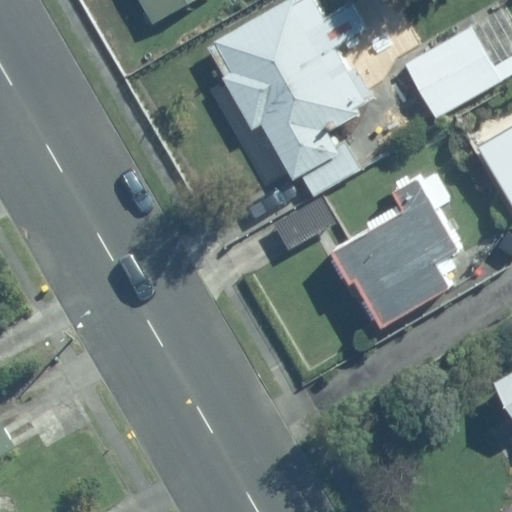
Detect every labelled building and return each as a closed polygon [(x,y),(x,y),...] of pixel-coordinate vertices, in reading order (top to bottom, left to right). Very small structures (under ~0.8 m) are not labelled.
[(144,0),(161,27),(207,0),(144,0)] [(360,0),(282,0),(208,42),(258,133),(268,127),(299,182),(306,178),(317,198),(366,171),(341,127),(363,115),(358,107),(378,96),(346,38),(374,23),(360,0)] [(403,59),(438,119),(511,76),(511,20),(501,2),(403,59)] [(511,124),(480,144),(511,196),(511,124)] [(455,261),(468,254),(441,205),(455,198),(437,167),(387,195),(394,207),(328,244),(345,275),(378,333),(467,283),(455,261)] [(511,368),(501,374),(511,392),(511,368)] [(0,511),(0,466),(21,454),(5,426),(0,428),(0,511)]
